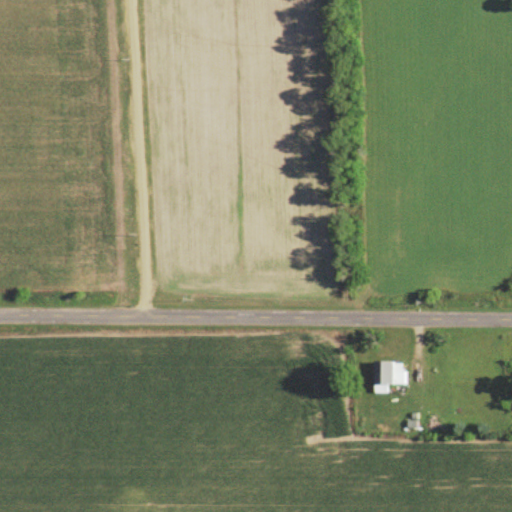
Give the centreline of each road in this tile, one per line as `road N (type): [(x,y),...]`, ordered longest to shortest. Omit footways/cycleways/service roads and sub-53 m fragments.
road 1 (residential): [(511,319),(0,315)]
road 2 (residential): [(112,0),(119,316)]
